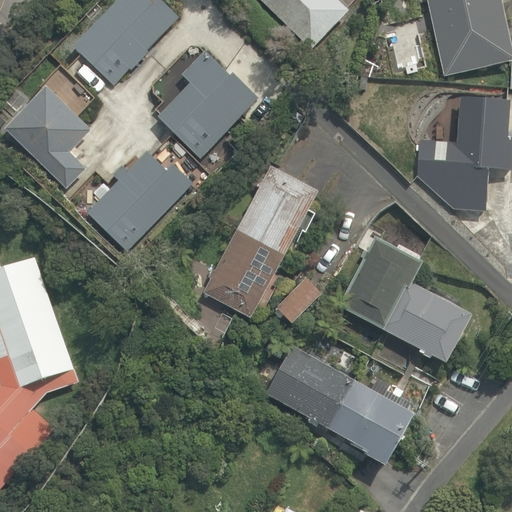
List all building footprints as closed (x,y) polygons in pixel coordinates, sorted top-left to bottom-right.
[(133,72),(181,19),(162,1),(156,6),(148,0),(124,0),(76,49),(115,87),(131,71),(133,72)] [(215,0),(205,0),(197,9),(228,40),(242,26),(215,0)] [(337,0),(260,0),(312,49),(349,10),(337,0)] [(433,0),(440,71),(506,65),(500,2),(504,2),(504,0),(433,0)] [(203,161),(262,102),(238,78),(234,81),(209,55),(185,79),(194,87),(161,119),(203,161)] [(94,132),(49,90),(7,132),(68,191),(88,171),(77,160),(83,155),(77,150),(94,132)] [(416,161),(415,179),(450,211),(483,213),(486,172),(503,173),(511,174),(511,150),(511,138),(505,138),(507,101),(461,98),(457,163),(416,161)] [(314,193),(307,189),(338,130),(307,114),(276,172),(266,167),(199,291),(248,317),(314,193)] [(129,254),(195,185),(176,167),(169,174),(150,154),(131,175),(124,169),(116,178),(121,183),(90,215),(129,254)] [(423,267),(371,243),(339,310),(415,345),(411,355),(427,363),(430,357),(443,364),(467,312),(413,287),(423,267)] [(0,377),(3,386),(0,389),(0,494),(59,431),(35,410),(49,394),(81,383),(38,258),(4,269),(0,257),(0,377)] [(311,277),(276,309),(291,325),(326,293),(311,277)] [(413,411),(290,347),(263,399),(306,421),(303,427),(315,433),(318,429),(364,453),(361,457),(383,469),(413,411)] [(299,511),(273,500),(267,511),(299,511)]
